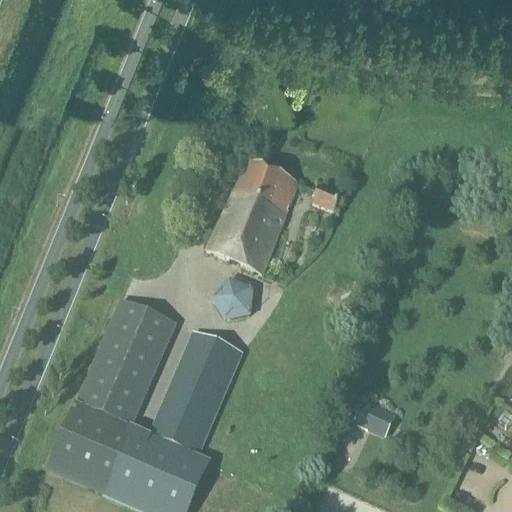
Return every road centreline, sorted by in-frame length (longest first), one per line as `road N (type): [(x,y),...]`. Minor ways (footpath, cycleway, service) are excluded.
road 1 (secondary): [(0,463),(189,0)]
road 2 (secondary): [(158,0),(0,382)]
road 3 (residential): [(245,40),(511,79)]
